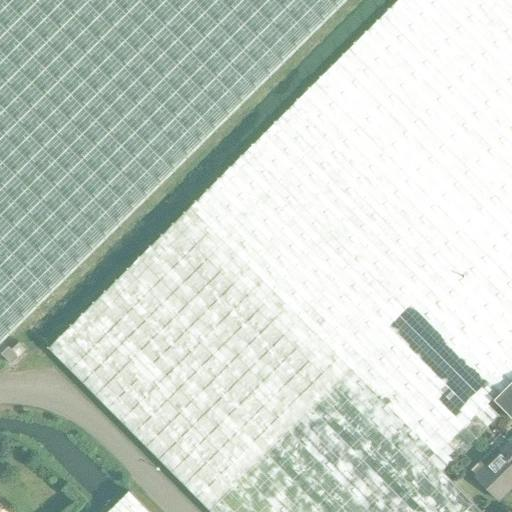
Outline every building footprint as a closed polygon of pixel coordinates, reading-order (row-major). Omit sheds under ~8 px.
[(0,0),(0,344),(347,0),(0,0)] [(488,404),(495,397),(511,380),(511,0),(398,0),(48,348),(211,511),(482,511),(443,472),(489,426),(498,416),(499,416),(488,404)] [(26,350),(19,342),(12,348),(19,356),(26,350)] [(18,357),(8,347),(1,354),(11,364),(18,357)] [(511,380),(495,397),(506,409),(511,415),(511,380)] [(498,416),(489,426),(493,430),(503,421),(498,416)] [(507,423),(503,428),(507,433),(511,428),(507,423)] [(499,501),(511,487),(511,447),(508,443),(475,476),(499,501)] [(108,511),(150,511),(130,491),(108,511)]
